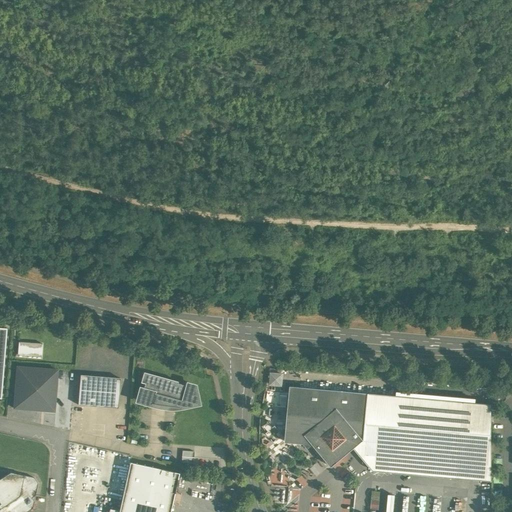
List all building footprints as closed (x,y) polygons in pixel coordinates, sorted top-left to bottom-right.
[(41,357),(42,346),(18,344),(17,355),(41,357)] [(57,370),(17,366),(13,408),(17,408),(19,406),(23,409),(25,406),(29,409),(30,407),(34,410),(36,407),(40,410),(54,411),(57,370)] [(270,371),(270,384),(283,385),(284,372),(270,371)] [(177,381),(143,372),(140,382),(144,384),(143,388),(142,387),(138,400),(151,404),(154,396),(176,402),(178,408),(193,405),(192,398),(196,397),(194,386),(185,384),(185,385),(177,383),(177,381)] [(110,377),(80,375),(78,405),(108,407),(117,408),(120,378),(110,377)] [(491,404),(290,386),(285,442),(303,444),(308,448),(313,444),(331,467),(354,448),(366,462),(374,455),(491,465),(491,404)] [(182,465),(194,465),(194,452),(182,452),(182,465)] [(491,465),(374,455),(366,462),(373,471),(491,482),(491,465)] [(169,511),(178,473),(130,462),(118,511),(169,511)] [(0,478),(0,511),(26,511),(32,509),(34,501),(31,498),(35,495),(38,483),(34,478),(10,473),(0,478)] [(223,482),(217,481),(214,491),(221,493),(223,482)] [(372,508),(380,508),(380,491),(372,491),(372,508)]
